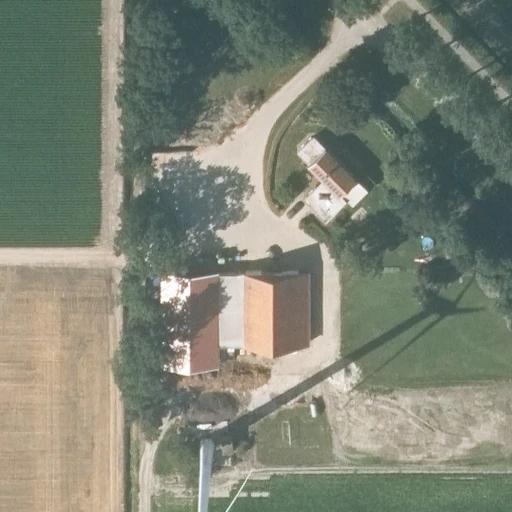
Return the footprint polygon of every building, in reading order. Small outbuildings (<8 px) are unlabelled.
[(298,124),(282,139),(289,146),(305,131),(298,124)] [(300,147),(300,153),(324,177),(304,197),(327,219),(347,198),(341,192),(356,176),(316,137),(310,137),(300,147)] [(218,342),(309,341),(308,270),(161,271),(162,362),(219,361),(218,342)] [(194,424),(184,428),(191,445),(201,441),(194,424)] [(234,450),(233,435),(223,436),(224,450),(234,450)]
